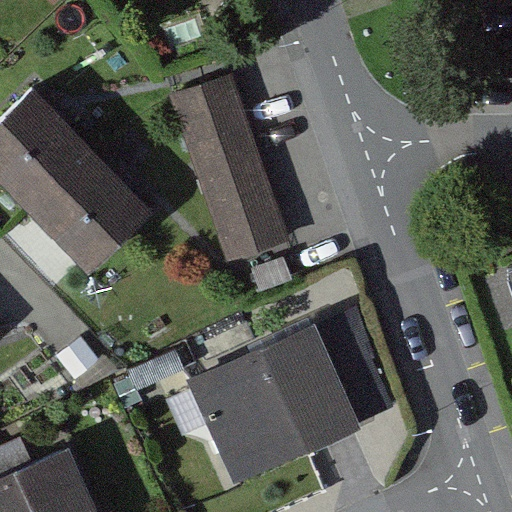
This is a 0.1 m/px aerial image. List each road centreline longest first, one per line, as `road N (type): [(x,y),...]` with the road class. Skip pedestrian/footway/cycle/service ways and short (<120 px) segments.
road 1 (residential): [(477,470),(363,146)]
road 2 (residential): [(363,146),(311,0)]
road 3 (residential): [(363,146),(511,138)]
